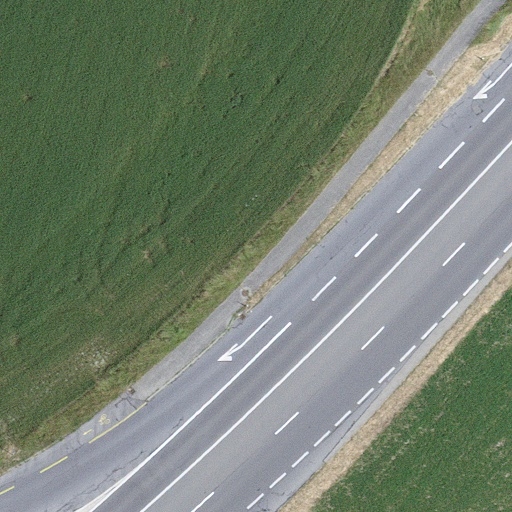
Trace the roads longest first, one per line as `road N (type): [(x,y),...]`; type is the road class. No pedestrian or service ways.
road 1 (secondary): [(328,360),(10,511)]
road 2 (primary): [(511,167),(328,360)]
road 3 (primary): [(328,360),(167,511)]
